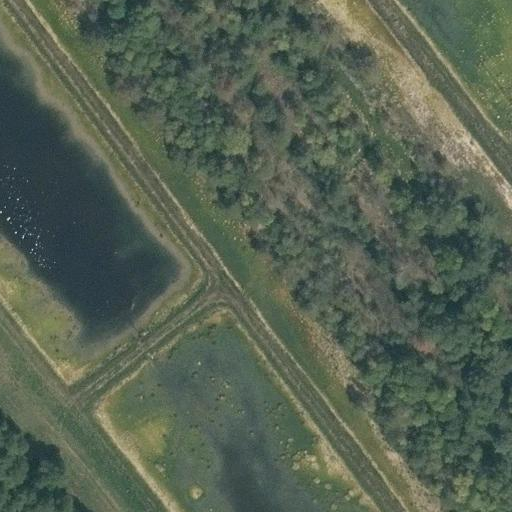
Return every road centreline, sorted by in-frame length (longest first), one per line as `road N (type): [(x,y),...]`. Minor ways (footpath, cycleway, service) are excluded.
road 1 (track): [(20,0),(409,511)]
road 2 (track): [(359,0),(511,192)]
road 3 (track): [(51,410),(238,286)]
road 4 (track): [(0,345),(132,511)]
